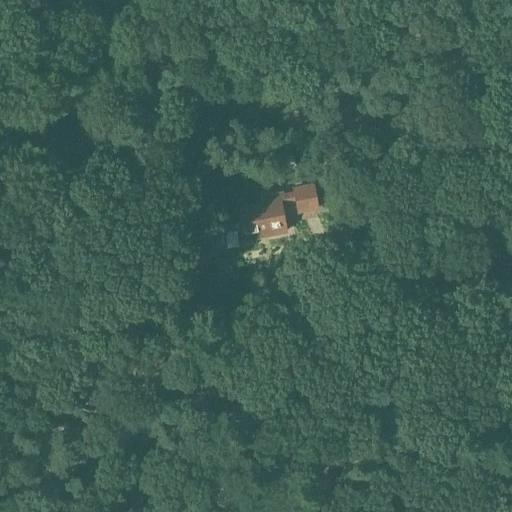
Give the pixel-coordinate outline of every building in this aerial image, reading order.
[(34,0),(35,0),(64,0),(65,0),(71,15),(99,4),(97,0),(34,0)] [(39,25),(15,35),(29,62),(53,52),(39,25)] [(290,116),(317,140),(332,123),(305,99),(290,116)] [(203,162),(189,162),(190,182),(204,182),(203,162)] [(282,206),(295,203),(296,203),(299,214),(320,210),(315,184),(293,188),(294,193),(284,195),(283,193),(266,197),(268,207),(238,213),(224,216),(228,232),(242,229),(244,240),(287,232),(282,206)] [(511,210),(498,206),(492,223),(511,228),(511,210)]
